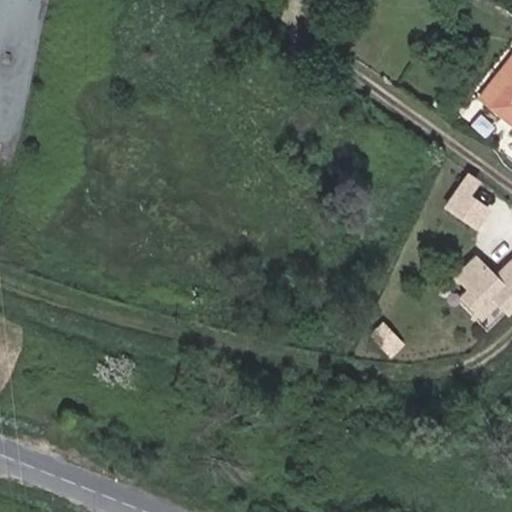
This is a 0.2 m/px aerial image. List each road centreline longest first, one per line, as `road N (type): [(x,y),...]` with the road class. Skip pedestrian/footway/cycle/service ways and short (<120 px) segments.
road 1 (unknown): [(0,272),(148,320),(332,359),(444,365),(477,359),(511,328)]
road 2 (unclassified): [(0,455),(145,511)]
